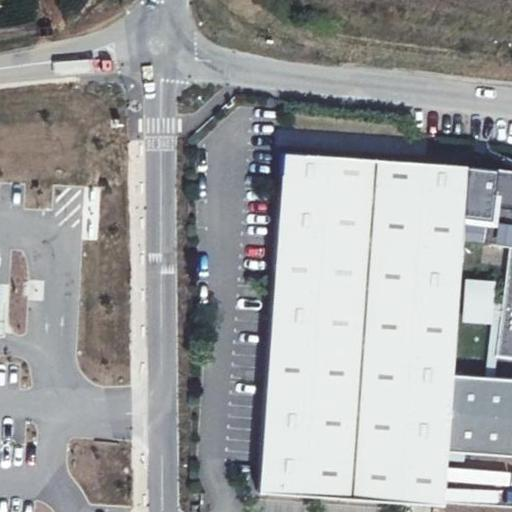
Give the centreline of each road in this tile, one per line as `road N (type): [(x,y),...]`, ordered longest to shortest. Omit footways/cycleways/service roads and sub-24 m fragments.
road 1 (tertiary): [(157,75),(163,511)]
road 2 (unclassified): [(511,96),(260,71),(178,54)]
road 3 (unclassified): [(129,52),(0,69)]
